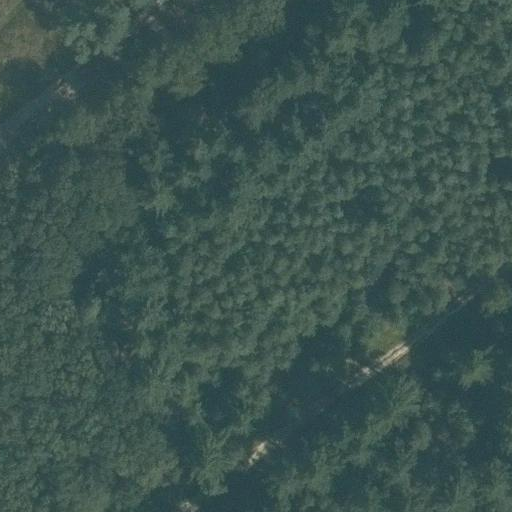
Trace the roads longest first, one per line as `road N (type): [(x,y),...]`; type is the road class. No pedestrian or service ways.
road 1 (track): [(187,511),(511,266)]
road 2 (track): [(183,0),(0,143)]
